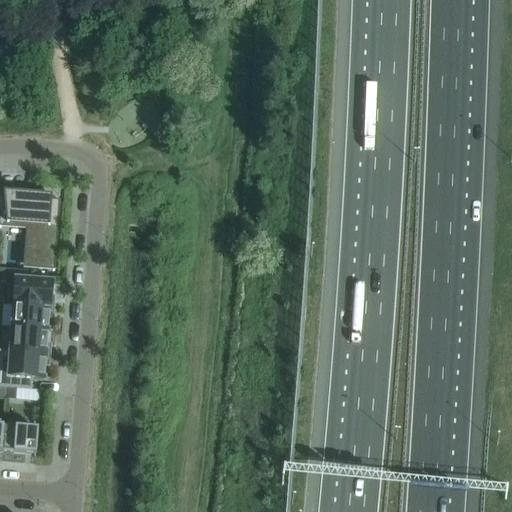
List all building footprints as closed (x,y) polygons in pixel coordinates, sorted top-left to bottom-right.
[(54,267),(59,201),(51,201),(52,197),(47,196),(27,195),(3,193),(4,197),(0,196),(0,223),(1,224),(35,226),(31,266),(52,267),(54,267)] [(49,308),(51,283),(15,280),(13,306),(49,308)] [(48,332),(49,308),(13,306),(12,329),(48,332)] [(46,356),(48,332),(12,329),(10,352),(10,353),(46,356)] [(0,352),(0,388),(5,389),(17,390),(31,391),(32,380),(44,380),(46,356),(10,353),(10,352),(0,352)] [(16,401),(17,390),(5,389),(4,400),(16,401)] [(35,456),(37,431),(3,428),(1,453),(33,456),(35,456)]
